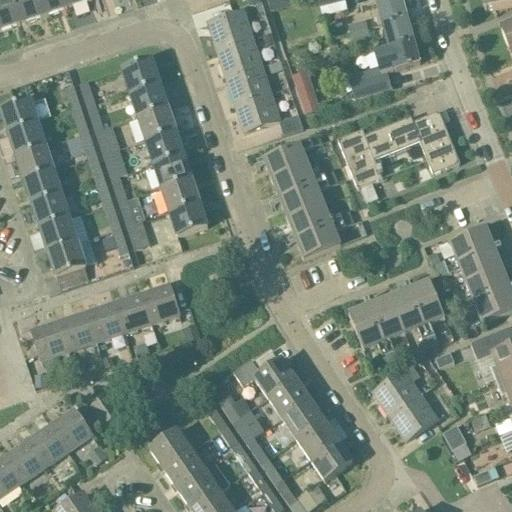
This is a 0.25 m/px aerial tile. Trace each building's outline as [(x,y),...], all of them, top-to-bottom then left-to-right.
[(0,34),(19,28),(9,0),(0,3),(0,34)] [(36,0),(9,0),(19,28),(43,20),(36,0)] [(62,0),(36,0),(43,20),(67,12),(62,0)] [(89,0),(62,0),(67,12),(91,4),(89,0)] [(257,0),(248,0),(251,8),(256,7),(258,1),(257,0)] [(344,0),(333,0),(319,4),(323,19),(348,13),(344,0)] [(391,0),(376,5),(382,28),(407,21),(400,0),(391,0)] [(511,0),(482,0),(485,13),(511,8),(511,0)] [(207,27),(216,54),(252,42),(243,15),(207,27)] [(407,21),(382,28),(389,51),(414,44),(407,21)] [(351,38),(369,32),(366,23),(349,28),(351,38)] [(511,29),(504,32),(503,32),(511,56),(511,29)] [(371,40),(369,32),(351,38),(353,45),(371,40)] [(274,43),(271,34),(264,36),(267,45),(274,43)] [(252,42),(216,54),(225,82),(261,70),(252,42)] [(420,68),(414,44),(389,51),(375,56),(380,70),(349,79),(356,103),(392,92),(388,77),(420,68)] [(121,74),(129,98),(160,87),(152,63),(121,74)] [(283,71),(280,63),(268,66),(271,75),(283,71)] [(261,70),(225,82),(234,109),(270,97),(261,70)] [(308,75),(294,80),(306,118),(321,114),(308,75)] [(89,85),(80,88),(88,111),(96,108),(89,85)] [(160,87),(129,98),(137,122),(168,111),(160,87)] [(74,90),(65,93),(73,116),(82,113),(74,90)] [(270,97),(234,109),(243,136),(279,124),(270,97)] [(0,113),(0,116),(7,138),(39,128),(31,104),(0,113)] [(96,108),(88,111),(96,135),(104,132),(96,108)] [(168,111),(137,122),(144,146),(176,135),(168,111)] [(82,113),(73,116),(81,140),(90,137),(82,113)] [(433,179),(460,168),(439,116),(412,127),(410,122),(365,140),(362,134),(338,144),(358,194),(362,192),(373,188),(382,184),(374,164),(420,146),(433,179)] [(291,136),(302,132),(299,120),(287,124),(291,136)] [(39,128),(7,138),(15,162),(47,152),(39,128)] [(104,132),(96,135),(103,159),(121,153),(120,152),(121,152),(114,130),(104,133),(104,132)] [(176,135),(144,146),(152,170),(184,159),(176,135)] [(90,137),(81,140),(89,164),(98,161),(90,137)] [(263,162),(272,182),(309,167),(304,154),(314,149),(314,150),(323,146),(320,139),(312,143),(301,147),(263,162)] [(47,152),(15,162),(23,186),(54,175),(47,152)] [(112,156),(103,159),(111,183),(120,180),(112,156)] [(184,159),(152,170),(160,194),(192,183),(184,159)] [(98,161),(89,164),(97,188),(106,185),(98,161)] [(309,167),(272,182),(280,203),(336,180),(334,174),(326,178),(325,177),(315,181),(309,167)] [(54,175),(23,186),(31,210),(62,199),(54,175)] [(120,180),(111,183),(119,207),(128,204),(120,180)] [(336,180),(280,203),(288,223),(325,208),(320,194),(330,190),(339,186),(336,180)] [(192,183),(160,194),(168,218),(200,207),(192,183)] [(106,185),(97,188),(105,212),(114,209),(106,185)] [(373,188),(362,192),(367,206),(379,201),(373,188)] [(62,199),(31,210),(39,234),(70,223),(62,199)] [(128,204),(119,207),(127,231),(136,228),(128,204)] [(200,207),(168,218),(176,242),(208,231),(200,207)] [(325,208),(288,223),(296,244),(353,221),(350,214),(342,217),(331,221),(325,208)] [(114,209),(105,212),(113,236),(122,233),(114,209)] [(353,221),(296,244),(304,264),(342,249),(336,234),(347,230),(355,226),(353,221)] [(70,223),(39,234),(47,258),(78,247),(70,223)] [(143,226),(127,231),(134,254),(150,248),(143,226)] [(455,260),(437,267),(439,273),(495,251),(487,230),(449,245),(455,260)] [(122,233),(113,236),(121,258),(129,255),(122,233)] [(78,247),(47,258),(55,282),(86,271),(78,247)] [(495,251),(439,273),(441,280),(460,273),(466,286),(503,271),(495,251)] [(453,307),(456,314),(511,291),(503,271),(466,286),(471,300),(453,307)] [(223,274),(209,278),(217,302),(231,298),(223,274)] [(431,284),(410,292),(432,348),(439,345),(431,327),(446,321),(431,284)] [(169,287),(142,296),(152,327),(180,318),(169,287)] [(511,292),(511,291),(456,314),(458,319),(476,312),(482,327),(511,315),(511,292)] [(410,292),(390,300),(405,338),(419,332),(426,350),(432,348),(410,292)] [(142,296),(114,305),(124,336),(152,327),(142,296)] [(390,300),(369,308),(391,364),(398,362),(391,343),(405,338),(390,300)] [(114,305),(86,315),(97,345),(124,336),(114,305)] [(391,364),(369,308),(349,316),(364,354),(379,348),(386,366),(391,364)] [(86,315),(59,324),(69,355),(97,345),(86,315)] [(69,355),(59,324),(31,333),(41,364),(69,355)] [(198,331),(189,334),(191,342),(201,339),(198,331)] [(491,371),(496,385),(511,378),(511,349),(506,352),(499,336),(471,347),(478,365),(493,359),(496,368),(491,371)] [(146,345),(134,349),(138,361),(150,357),(146,345)] [(437,363),(440,371),(454,366),(450,357),(437,363)] [(113,367),(110,359),(103,361),(106,370),(113,367)] [(83,363),(75,366),(78,375),(86,372),(83,363)] [(297,383),(282,363),(263,376),(253,363),(234,376),(244,391),(255,383),(269,403),(297,383)] [(372,396),(388,420),(420,398),(404,374),(372,396)] [(45,388),(45,375),(35,375),(34,388),(45,388)] [(511,378),(496,385),(502,400),(508,398),(511,407),(511,378)] [(297,383),(269,403),(283,423),(311,404),(297,383)] [(230,395),(222,385),(210,393),(218,404),(230,395)] [(420,398),(388,420),(404,445),(437,423),(420,398)] [(227,401),(219,406),(234,427),(241,422),(231,407),(227,401)] [(311,404),(283,423),(297,444),(325,424),(311,404)] [(228,430),(214,409),(207,414),(221,435),(228,430)] [(73,412),(49,429),(68,455),(92,439),(73,412)] [(325,424),(297,444),(311,464),(339,445),(325,424)] [(246,428),(238,434),(248,447),(255,442),(246,428)] [(49,429),(25,445),(44,471),(68,455),(49,429)] [(228,430),(221,435),(235,456),(242,451),(228,430)] [(449,445),(462,438),(457,430),(444,437),(449,445)] [(150,453),(165,474),(192,455),(178,434),(150,453)] [(466,446),(462,438),(449,445),(453,454),(466,446)] [(255,442),(248,447),(261,467),(269,462),(255,442)] [(25,445),(1,461),(20,488),(44,471),(25,445)] [(339,445),(311,464),(325,484),(353,465),(339,445)] [(100,450),(89,457),(96,468),(107,461),(100,450)] [(242,451),(235,456),(249,476),(256,471),(242,451)] [(192,455),(165,474),(179,494),(206,475),(192,455)] [(1,461),(0,462),(0,501),(20,488),(1,461)] [(269,462),(261,467),(275,488),(283,483),(269,462)] [(179,494),(190,511),(196,511),(220,495),(231,488),(217,468),(206,475),(179,494)] [(256,471),(249,476),(263,497),(270,492),(256,471)] [(488,474),(473,480),(477,490),(492,484),(488,474)] [(283,483),(275,488),(290,509),(297,504),(283,483)] [(306,511),(312,511),(327,502),(316,487),(298,500),(306,511)] [(284,511),(270,492),(263,497),(273,511),(284,511)] [(231,511),(220,495),(196,511),(231,511)] [(63,511),(93,511),(84,498),(63,511)]
